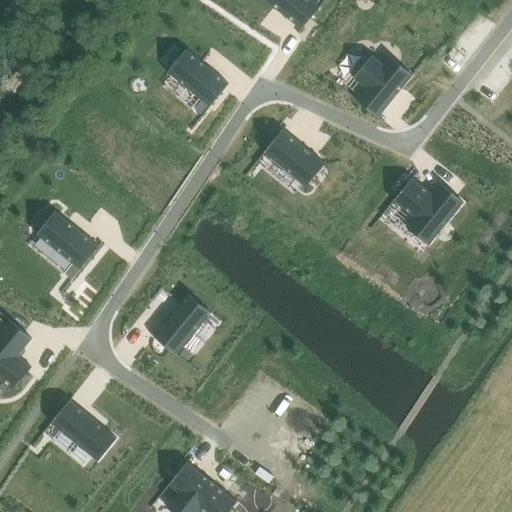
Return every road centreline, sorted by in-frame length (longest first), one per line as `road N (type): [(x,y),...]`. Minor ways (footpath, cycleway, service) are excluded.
road 1 (residential): [(511,18),(410,137),(394,141),(289,95),(261,94),(91,341),(115,367),(248,454),(277,414)]
road 2 (track): [(0,104),(44,47),(97,0)]
